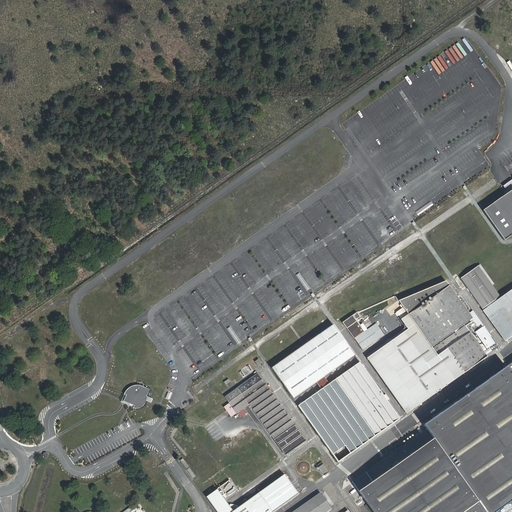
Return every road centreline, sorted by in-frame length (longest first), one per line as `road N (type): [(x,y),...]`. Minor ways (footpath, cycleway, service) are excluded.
road 1 (residential): [(54,447),(51,418),(97,386),(104,367),(77,323),(80,293),(449,34),(477,36),(511,85)]
road 2 (residential): [(201,511),(162,447),(143,443),(85,471),(54,447)]
